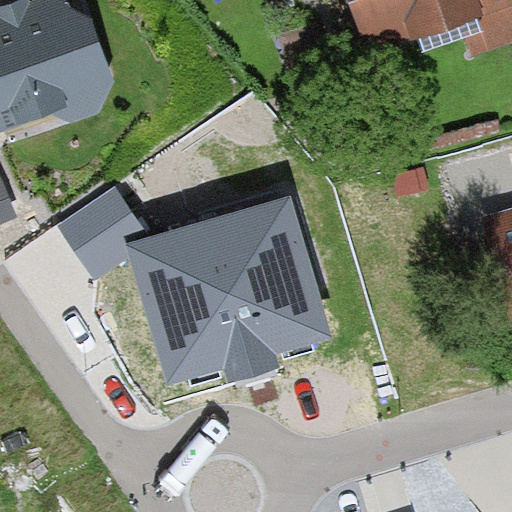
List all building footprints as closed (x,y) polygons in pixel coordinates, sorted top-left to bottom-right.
[(71,0),(45,0),(0,15),(0,120),(101,87),(71,0)] [(511,0),(359,0),(373,40),(465,7),(479,48),(511,36),(511,0)] [(309,6),(274,17),(293,76),(328,65),(309,6)] [(0,222),(15,216),(0,179),(0,222)] [(150,234),(119,189),(68,225),(99,269),(150,234)] [(290,203),(138,244),(173,368),(324,326),(290,203)] [(511,218),(490,225),(497,250),(483,254),(495,296),(505,293),(511,316),(511,218)]
